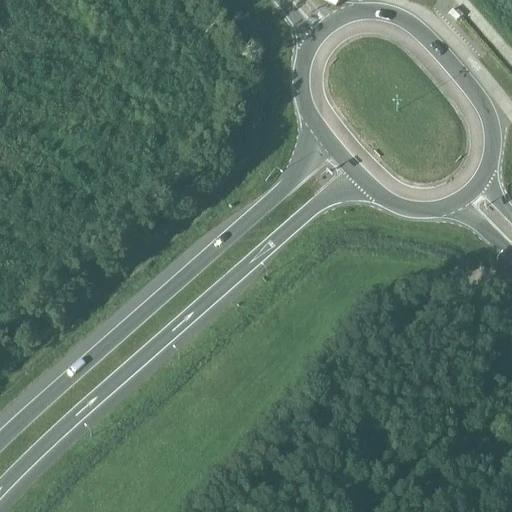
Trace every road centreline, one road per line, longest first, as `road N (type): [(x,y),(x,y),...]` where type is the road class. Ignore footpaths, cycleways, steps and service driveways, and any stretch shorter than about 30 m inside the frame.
road 1 (motorway): [(0,490),(300,215),(361,180)]
road 2 (motorway): [(318,131),(299,171),(0,441)]
road 3 (primary): [(483,175),(491,151),(485,110),(444,58),(397,17),(344,15)]
